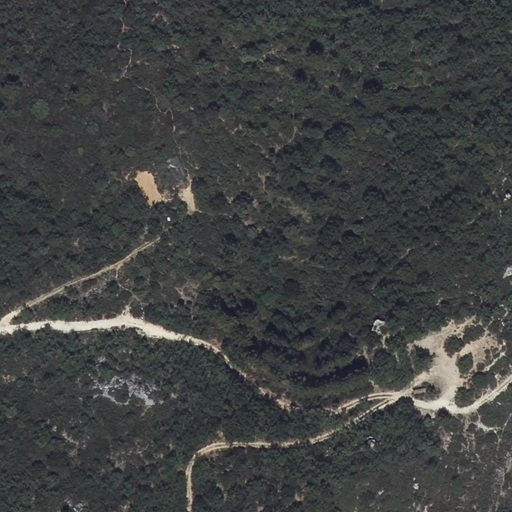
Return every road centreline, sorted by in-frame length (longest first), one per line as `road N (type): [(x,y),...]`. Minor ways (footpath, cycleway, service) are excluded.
road 1 (track): [(0,333),(123,322),(206,350),(263,396),(315,413),(371,395),(467,405),(511,379)]
road 2 (track): [(189,511),(192,455),(218,444),(286,444),(338,432),(393,398)]
